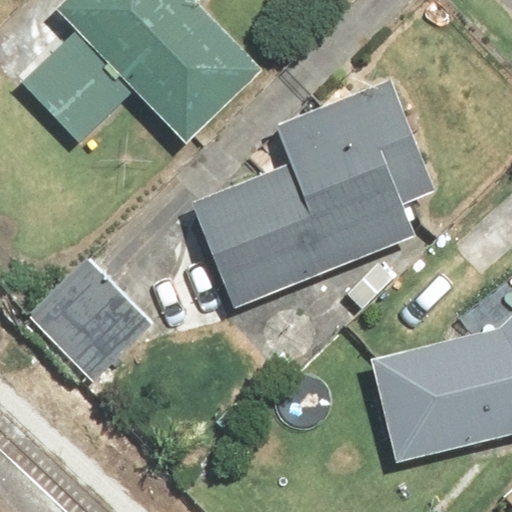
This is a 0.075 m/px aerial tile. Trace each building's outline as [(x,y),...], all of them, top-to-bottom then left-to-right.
[(277,58),(218,0),(76,0),(69,7),(77,16),(19,74),(85,141),(140,87),(194,141),(277,58)] [(202,188),(244,304),(466,224),(410,70),(291,112),(305,151),(202,188)] [(93,267),(37,318),(94,380),(150,328),(93,267)] [(407,458),(511,434),(511,312),(499,326),(383,352),(407,458)] [(175,410),(139,447),(182,489),(218,452),(175,410)]
